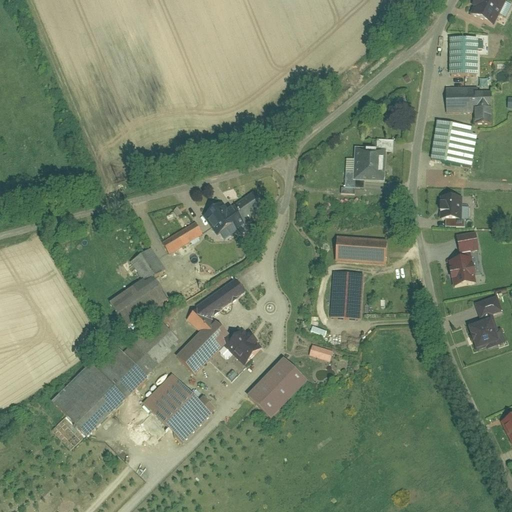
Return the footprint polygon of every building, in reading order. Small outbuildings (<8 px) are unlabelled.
[(503,0),(480,0),(472,16),(497,28),(509,3),(503,0)] [(480,41),(452,41),(452,77),(480,77),(480,41)] [(407,77),(403,80),(408,87),(412,85),(407,77)] [(495,90),(449,90),(449,114),(477,114),(477,126),(495,126),(495,90)] [(440,124),(433,160),(474,168),(479,137),(474,136),(475,130),(440,124)] [(396,142),(378,141),(378,151),(389,151),(389,154),(395,154),(396,142)] [(357,161),(356,182),(367,182),(387,184),(389,154),(389,151),(378,151),(358,149),(357,161)] [(357,161),(349,161),(347,189),(366,190),(367,182),(356,182),(357,161)] [(256,194),(234,209),(245,225),(267,210),(256,194)] [(464,196),(442,196),(441,220),(463,221),(464,196)] [(223,207),(206,218),(219,237),(235,227),(237,230),(245,225),(234,209),(228,213),(223,207)] [(196,224),(165,244),(172,257),(204,237),(196,224)] [(478,234),(459,237),(461,255),(481,252),(478,234)] [(389,242),(339,239),(337,264),(387,267),(389,242)] [(166,270),(153,250),(133,264),(146,282),(154,277),(154,278),(166,270)] [(473,256),(451,260),(456,289),(478,285),(473,256)] [(365,275),(335,274),(332,319),(363,320),(365,275)] [(146,282),(112,305),(128,329),(170,302),(154,278),(154,277),(146,282)] [(236,280),(199,308),(202,311),(210,322),(246,294),(236,280)] [(504,314),(499,299),(478,306),(483,321),(504,314)] [(189,321),(203,335),(213,326),(210,322),(202,311),(189,321)] [(120,350),(147,379),(183,345),(155,316),(120,350)] [(494,320),(468,329),(475,351),(484,348),(485,352),(505,346),(500,331),(498,332),(494,320)] [(203,335),(178,359),(195,377),(226,347),(234,340),(217,322),(213,326),(203,335)] [(245,367),(262,351),(243,331),(234,340),(226,347),(245,367)] [(335,353),(314,347),(311,359),(331,365),(335,353)] [(118,348),(95,370),(127,403),(150,381),(147,379),(120,350),(118,348)] [(309,384),(286,361),(249,400),(272,422),(309,384)] [(92,367),(53,404),(88,440),(127,403),(95,370),(92,367)] [(175,376),(144,406),(154,415),(169,431),(183,445),(219,411),(205,396),(199,401),(175,376)] [(154,415),(144,425),(159,440),(169,431),(154,415)] [(511,419),(503,424),(511,443),(511,419)] [(85,439),(67,420),(55,432),(73,451),(85,439)]
